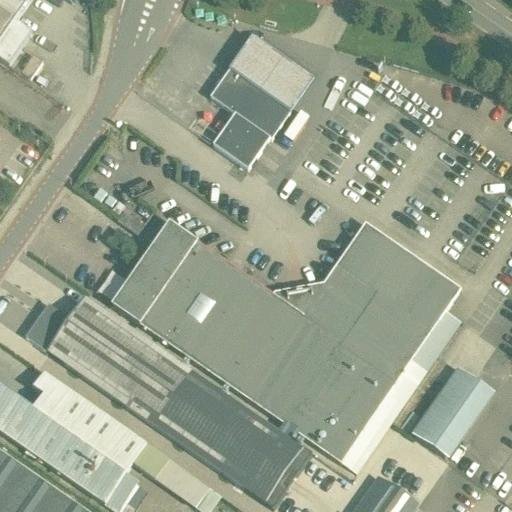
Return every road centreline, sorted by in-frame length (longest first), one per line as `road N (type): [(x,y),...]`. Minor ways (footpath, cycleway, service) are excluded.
road 1 (unclassified): [(0,256),(101,109),(150,0)]
road 2 (unknown): [(0,338),(241,511)]
